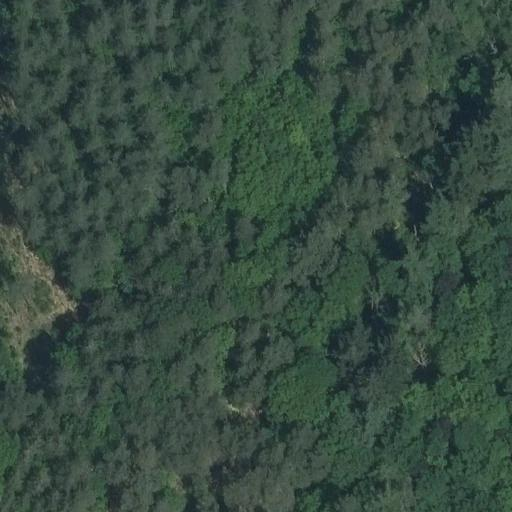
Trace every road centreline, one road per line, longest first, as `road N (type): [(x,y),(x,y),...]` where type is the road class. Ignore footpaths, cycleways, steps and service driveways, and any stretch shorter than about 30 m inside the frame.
road 1 (track): [(0,479),(297,0)]
road 2 (track): [(159,216),(237,273),(263,349),(349,511)]
road 3 (track): [(195,0),(0,76)]
